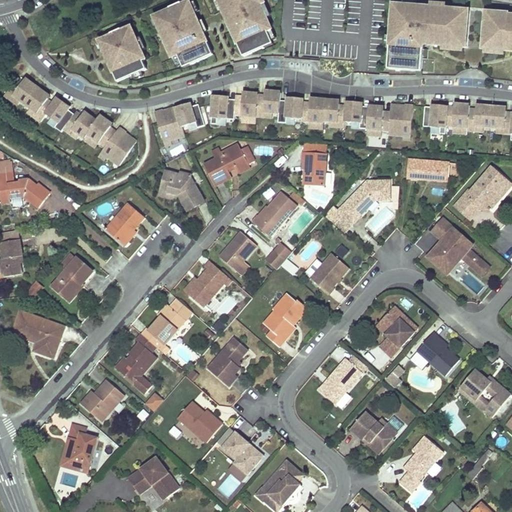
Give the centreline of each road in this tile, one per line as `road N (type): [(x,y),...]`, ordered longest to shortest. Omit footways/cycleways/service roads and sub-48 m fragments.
road 1 (residential): [(2,10),(46,74),(74,93),(114,104),(258,73),(361,91),(511,96)]
road 2 (residential): [(476,325),(415,278),(395,275),(290,386),(289,421),(335,461),(343,481)]
road 3 (residential): [(245,199),(151,279),(46,404),(0,438)]
